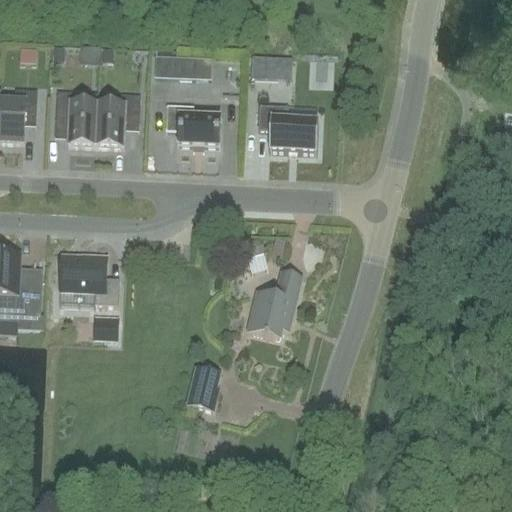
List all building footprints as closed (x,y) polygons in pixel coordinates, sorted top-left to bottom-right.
[(54,52),(53,65),(64,65),(65,52),(54,52)] [(103,53),(103,66),(113,67),(114,54),(103,53)] [(156,62),(155,83),(197,85),(198,64),(156,62)] [(255,62),(254,83),(279,84),(280,63),(255,62)] [(1,106),(0,131),(0,148),(24,149),(25,126),(37,126),(38,96),(17,95),(16,107),(1,106)] [(97,153),(99,111),(82,110),(83,98),(58,97),(57,127),(71,128),(69,152),(97,153)] [(99,111),(97,153),(124,154),(124,130),(139,130),(139,101),(113,100),(112,112),(99,111)] [(179,151),(220,153),(221,123),(194,121),(194,112),(168,111),(167,137),(179,137),(179,151)] [(260,111),(258,135),(270,135),(269,157),(317,159),(319,126),(288,125),(289,112),(260,111)] [(261,242),(242,247),(247,265),(266,259),(261,242)] [(276,242),(271,263),(280,265),(285,245),(276,242)] [(21,257),(0,256),(0,314),(37,316),(38,291),(20,290),(21,257)] [(107,284),(108,262),(92,261),(91,265),(62,264),(61,294),(96,296),(95,310),(119,311),(120,285),(107,284)] [(281,345),(283,336),(289,337),(302,282),(282,277),(276,302),(257,297),(248,337),(281,345)] [(101,324),(100,345),(118,346),(119,325),(101,324)] [(196,372),(187,410),(214,416),(223,378),(196,372)] [(220,501),(221,487),(202,486),(201,500),(220,501)]
